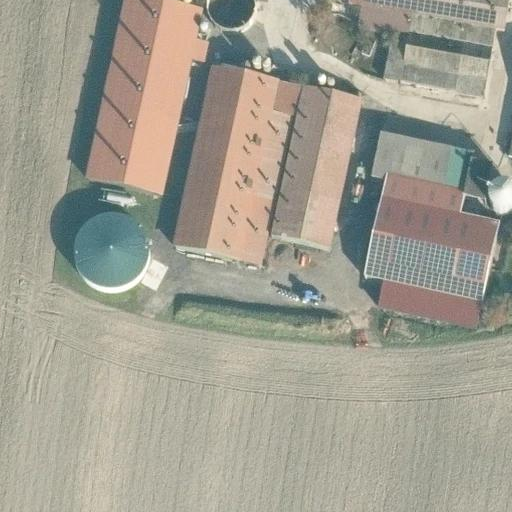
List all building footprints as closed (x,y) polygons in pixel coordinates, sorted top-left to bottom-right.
[(205,14),(144,0),(125,0),(85,180),(163,198),(205,14)] [(255,18),(257,9),(255,0),(212,0),(212,1),(211,9),(213,18),(218,26),(225,31),(234,32),(243,30),(251,25),(255,18)] [(510,37),(511,20),(511,0),(354,0),(353,9),(364,11),(361,31),(412,38),(492,53),(498,35),(510,37)] [(352,47),(356,40),(357,31),(354,23),(347,18),(339,16),(331,17),(324,22),(320,29),(320,38),(323,45),(329,51),(337,53),(346,52),(352,47)] [(402,88),(483,103),(492,53),(412,38),(402,88)] [(305,92),(218,75),(178,250),(267,270),(275,239),(305,92)] [(337,251),(366,104),(305,92),(275,239),(337,251)] [(476,160),(384,142),(379,171),(388,173),(469,188),(476,160)] [(469,188),(388,173),(367,283),(383,286),(476,303),(484,305),(498,230),(463,223),(469,188)] [(80,245),(82,257),(87,267),(96,275),(107,280),(119,281),(131,278),(140,271),(147,261),(150,249),(149,237),(144,226),(136,218),(127,213),(116,211),(106,213),(96,217),(88,224),(83,233),(80,245)] [(476,303),(383,286),(378,312),(471,330),(476,303)]
